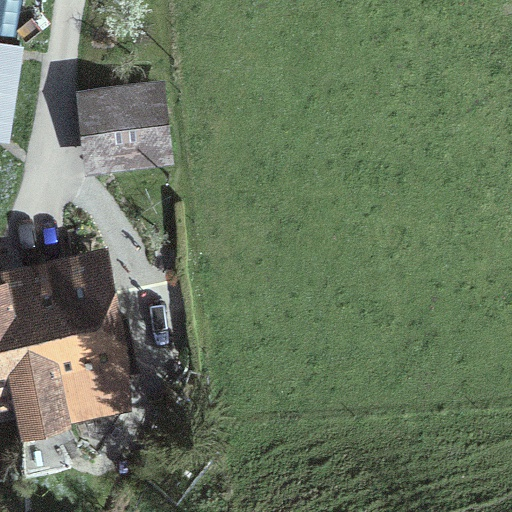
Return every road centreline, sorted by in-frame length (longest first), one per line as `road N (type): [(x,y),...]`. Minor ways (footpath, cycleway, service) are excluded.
road 1 (track): [(48,177),(114,220),(149,297),(144,363),(126,424),(97,467),(83,511)]
road 2 (track): [(70,0),(40,242)]
